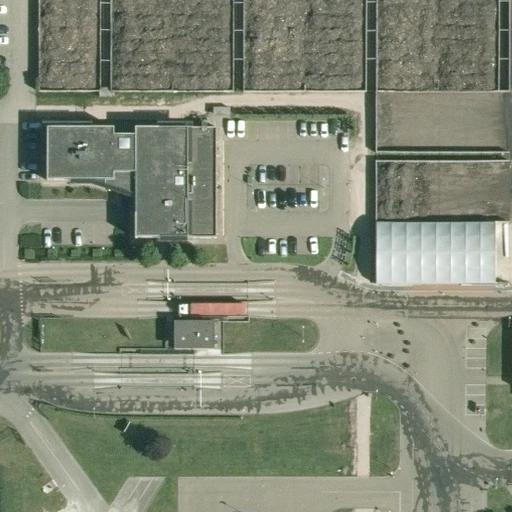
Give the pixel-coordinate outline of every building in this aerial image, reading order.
[(115,62),(116,79),(165,77),(164,59),(136,60),(136,61),(115,62)] [(34,80),(46,80),(46,60),(35,60),(34,80)] [(114,181),(114,173),(119,173),(116,183),(125,186),(130,173),(135,173),(135,239),(217,239),(217,128),(135,128),(135,136),(114,136),(114,128),(47,128),(47,181),(114,181)] [(212,353),(212,326),(174,326),(174,354),(212,353)] [(56,510),(55,488),(37,489),(38,511),(56,510)]
